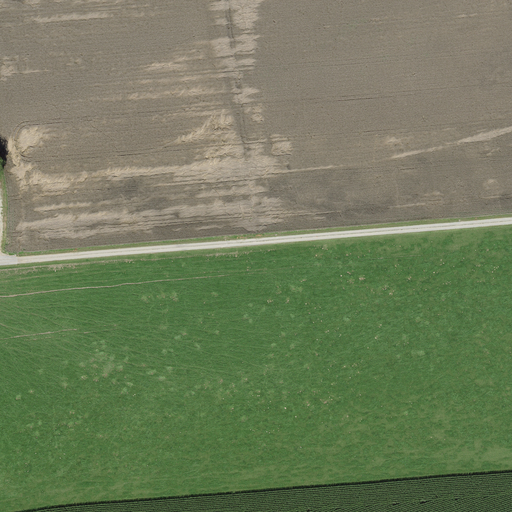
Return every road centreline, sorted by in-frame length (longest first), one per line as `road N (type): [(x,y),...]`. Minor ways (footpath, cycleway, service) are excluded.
road 1 (track): [(511,226),(0,263)]
road 2 (track): [(257,245),(226,0)]
